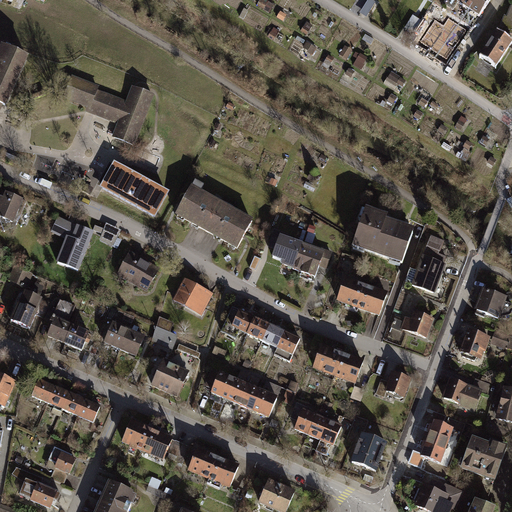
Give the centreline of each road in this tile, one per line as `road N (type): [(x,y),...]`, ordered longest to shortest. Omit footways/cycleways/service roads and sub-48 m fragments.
road 1 (residential): [(0,170),(121,222),(289,314),(433,369)]
road 2 (residential): [(369,511),(125,399)]
road 3 (residential): [(323,0),(511,122)]
road 4 (residential): [(369,511),(383,498),(433,369)]
road 5 (residential): [(125,399),(0,344)]
road 6 (residential): [(125,399),(74,511)]
